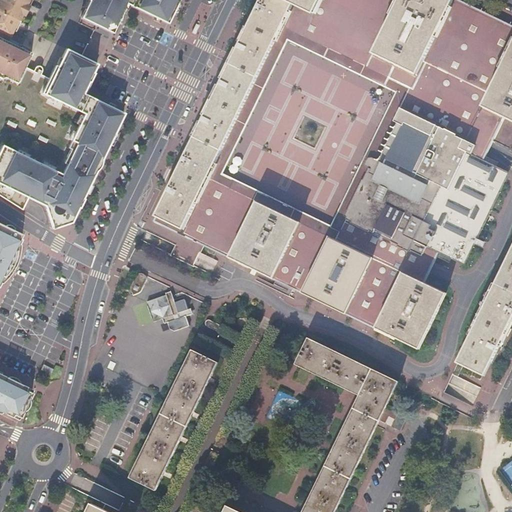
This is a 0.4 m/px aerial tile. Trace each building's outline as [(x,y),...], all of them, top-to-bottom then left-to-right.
[(0,0),(0,1),(1,3),(0,3),(0,11),(20,21),(23,14),(20,13),(21,11),(27,13),(30,6),(17,0),(0,0)] [(88,0),(88,1),(89,2),(81,18),(82,19),(97,27),(111,34),(123,11),(126,5),(167,26),(173,14),(180,0),(88,0)] [(282,24),(301,33),(317,0),(256,0),(256,1),(254,6),(249,15),(247,20),(250,21),(242,36),(240,35),(236,42),(233,47),(237,48),(230,62),(227,68),(226,70),(224,73),(222,72),(221,74),(215,86),(218,87),(245,100),(253,84),(256,78),(274,42),(281,26),(282,24)] [(397,80),(408,86),(403,99),(425,110),(462,34),(475,7),(467,4),(459,0),(329,0),(311,38),(397,80)] [(0,31),(6,34),(11,37),(14,30),(11,29),(13,26),(18,29),(21,22),(20,21),(0,11),(0,31)] [(477,81),(505,22),(485,13),(462,60),(465,62),(460,72),(477,81)] [(300,35),(301,33),(282,24),(281,26),(300,35)] [(355,199),(369,168),(374,159),(375,157),(398,108),(403,99),(408,86),(397,80),(311,38),(301,33),(300,35),(281,26),(274,42),(256,78),(253,84),(245,100),(240,113),(236,120),(232,128),(208,180),(216,183),(219,184),(226,188),(242,196),(285,217),(301,224),(305,226),(309,228),(310,228),(335,240),(339,231),(345,220),(355,199)] [(511,119),(511,37),(505,52),(467,130),(487,139),(482,149),(487,151),(504,116),(511,119)] [(0,195),(22,210),(28,198),(44,206),(52,229),(71,221),(73,218),(85,193),(96,170),(105,152),(111,139),(117,128),(123,116),(82,95),(88,82),(96,65),(82,58),(66,50),(57,67),(55,66),(49,79),(41,75),(42,72),(42,71),(42,69),(42,68),(41,67),(39,66),(37,67),(35,68),(35,70),(34,71),(26,68),(32,54),(17,46),(18,44),(10,41),(9,43),(8,42),(3,40),(0,46),(0,195)] [(456,124),(474,86),(454,76),(436,114),(456,124)] [(210,104),(205,115),(232,128),(236,120),(240,113),(245,100),(218,87),(212,101),(210,104)] [(426,122),(398,108),(375,157),(374,159),(401,173),(426,122)] [(154,222),(189,239),(216,183),(208,180),(232,128),(205,115),(202,114),(200,119),(197,125),(196,125),(194,128),(193,130),(189,139),(191,141),(188,148),(185,152),(184,151),(175,168),(173,173),(176,175),(173,180),(172,184),(169,183),(161,199),(160,201),(163,203),(155,219),(154,222)] [(435,173),(453,135),(433,125),(408,176),(411,177),(413,174),(422,178),(426,169),(435,173)] [(505,174),(504,173),(505,171),(471,155),(475,145),(463,139),(442,182),(437,180),(433,188),(429,186),(424,195),(429,197),(423,207),(429,210),(409,251),(420,256),(424,248),(436,254),(437,251),(461,262),(463,263),(468,252),(467,251),(479,224),(481,225),(487,213),(486,212),(498,185),(500,186),(505,174)] [(355,199),(345,220),(372,233),(397,181),(369,168),(355,199)] [(406,186),(404,185),(379,236),(400,247),(418,209),(409,204),(414,195),(405,190),(406,186)] [(487,213),(500,186),(498,185),(486,212),(487,213)] [(226,188),(200,244),(202,245),(220,253),(275,280),(287,256),(301,224),(285,217),(242,196),(226,188)] [(467,251),(468,252),(481,225),(479,224),(467,251)] [(22,235),(21,234),(2,225),(0,229),(20,239),(22,235)] [(335,240),(310,228),(283,284),(354,318),(385,253),(339,231),(335,240)] [(0,284),(2,280),(5,273),(8,274),(9,272),(7,271),(13,257),(16,258),(17,255),(15,254),(22,240),(20,239),(0,229),(0,230),(0,284)] [(485,375),(511,320),(511,251),(458,363),(485,375)] [(423,282),(427,273),(393,257),(362,322),(395,338),(396,336),(418,346),(443,294),(423,284),(424,283),(423,282)] [(130,286),(133,293),(139,291),(146,278),(144,273),(138,270),(130,286)] [(166,293),(147,300),(153,320),(165,316),(169,327),(175,330),(188,325),(185,316),(189,314),(182,296),(173,299),(173,298),(168,300),(166,293)] [(396,336),(395,338),(417,348),(418,346),(396,336)] [(386,408),(399,382),(398,381),(308,338),(295,364),(359,395),(324,468),(302,511),(240,511),(226,505),(223,511),(361,511),(362,509),(353,505),(349,511),(335,511),(361,458),(379,421),(380,419),(386,408)] [(156,490),(218,363),(191,350),(129,477),(156,490)] [(12,414),(20,417),(22,412),(20,411),(24,403),(27,397),(30,398),(32,393),(25,390),(26,386),(0,373),(0,409),(5,412),(5,414),(11,417),(12,414)] [(407,418),(398,414),(394,421),(391,427),(400,431),(407,418)] [(109,511),(89,503),(84,511),(109,511)]
